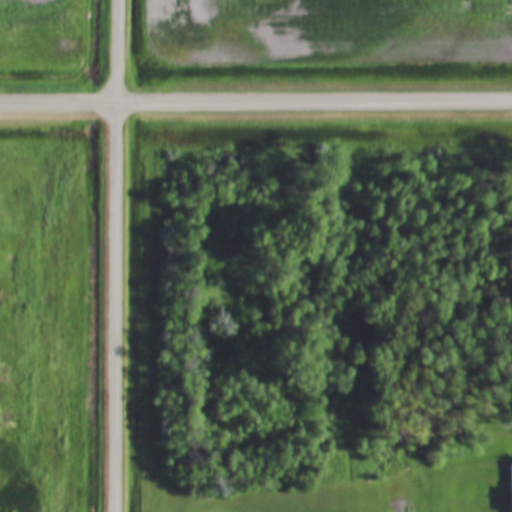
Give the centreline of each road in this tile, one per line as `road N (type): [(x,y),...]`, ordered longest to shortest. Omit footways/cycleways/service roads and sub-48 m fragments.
road 1 (residential): [(0,101),(511,99)]
road 2 (residential): [(118,511),(122,101)]
